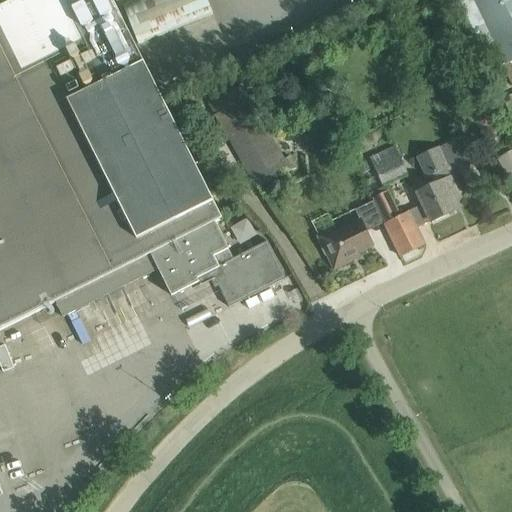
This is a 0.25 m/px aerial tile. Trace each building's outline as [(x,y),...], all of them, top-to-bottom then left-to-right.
[(0,0),(0,330),(57,303),(64,317),(159,269),(172,296),(199,283),(200,286),(215,279),(230,307),(287,279),(268,241),(233,258),(217,224),(224,221),(114,0),(14,0),(0,7),(0,0)] [(137,46),(214,15),(208,0),(133,0),(121,5),(137,46)] [(511,0),(474,0),(505,65),(502,66),(511,87),(511,86),(511,0)] [(292,156),(286,159),(243,83),(208,103),(216,117),(220,115),(224,123),(221,125),(258,190),(299,167),(292,156)] [(434,187),(419,194),(431,222),(456,210),(451,198),(458,195),(448,175),(463,168),(451,143),(418,158),(428,177),(429,177),(434,187)] [(371,158),(383,185),(408,174),(395,147),(371,158)] [(499,173),(504,182),(511,177),(511,150),(498,159),(504,170),(499,173)] [(481,178),(476,180),(476,185),(480,188),(484,186),(485,181),(481,178)] [(388,192),(374,199),(386,223),(385,224),(401,257),(423,246),(426,245),(409,213),(403,216),(401,211),(398,212),(388,192)] [(321,236),(335,269),(360,256),(358,253),(373,246),(361,219),(336,231),(335,229),(321,236)] [(52,320),(30,330),(39,352),(62,342),(52,320)]
